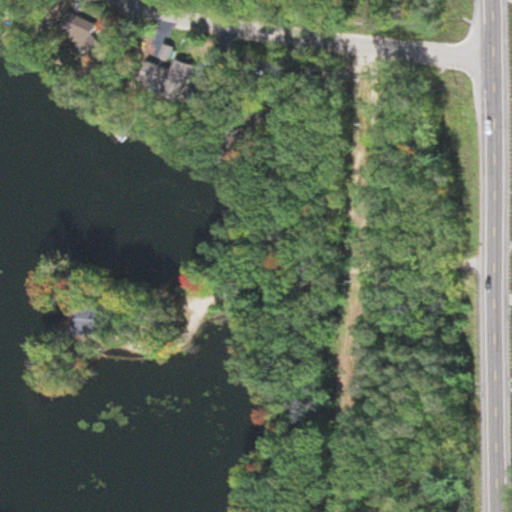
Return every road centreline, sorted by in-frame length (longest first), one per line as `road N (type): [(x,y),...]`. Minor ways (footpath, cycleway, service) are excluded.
road 1 (primary): [(504,511),(500,0)]
road 2 (track): [(501,44),(220,0)]
